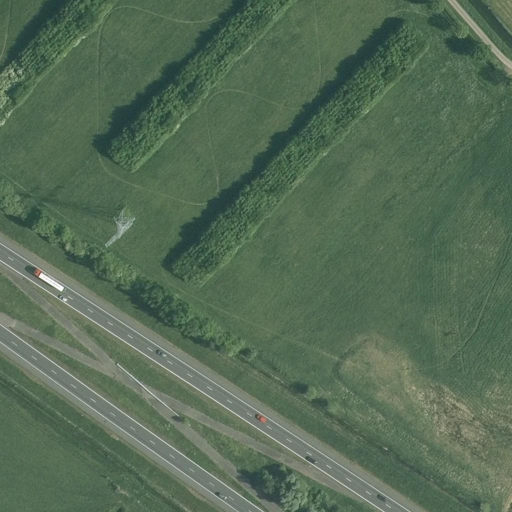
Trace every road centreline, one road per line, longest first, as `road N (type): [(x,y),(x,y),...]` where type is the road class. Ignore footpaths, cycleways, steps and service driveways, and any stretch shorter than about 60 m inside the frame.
road 1 (motorway): [(394,511),(0,253)]
road 2 (motorway): [(0,337),(245,511)]
